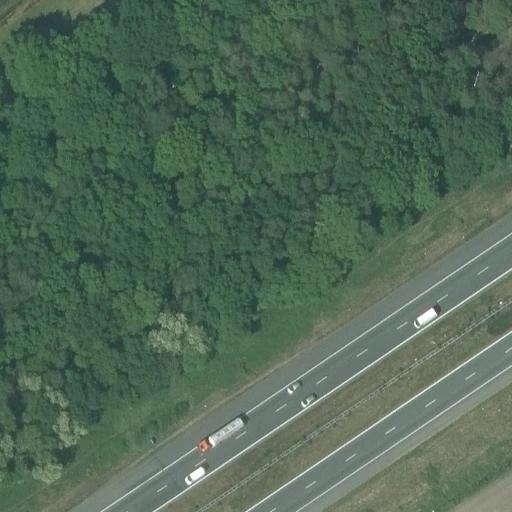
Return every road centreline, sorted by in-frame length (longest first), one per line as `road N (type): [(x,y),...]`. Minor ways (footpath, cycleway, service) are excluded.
road 1 (motorway): [(511,253),(130,511)]
road 2 (motorway): [(274,511),(511,350)]
